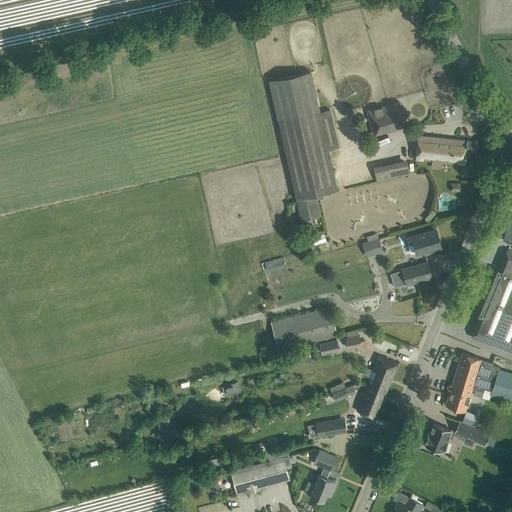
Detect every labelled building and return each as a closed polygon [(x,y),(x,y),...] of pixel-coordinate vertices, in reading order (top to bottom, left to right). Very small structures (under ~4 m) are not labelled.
[(270,80),(296,203),(300,222),(320,218),(315,194),(337,189),(333,170),(328,150),(338,148),(330,109),(320,112),(310,71),(270,80)] [(367,110),(373,133),(407,125),(401,102),(367,110)] [(415,159),(451,163),(452,153),(445,152),(447,138),(418,135),(415,159)] [(452,153),(451,163),(465,164),(466,151),(476,152),(477,141),(447,138),(445,152),(452,153)] [(374,166),(377,181),(410,173),(406,159),(374,166)] [(450,191),(460,191),(460,183),(450,183),(450,191)] [(511,215),(504,212),(494,235),(511,242),(511,215)] [(436,229),(426,232),(408,237),(411,243),(414,242),(417,251),(424,249),(425,253),(433,250),(432,248),(440,245),(436,229)] [(324,234),(309,238),(311,245),(326,241),(324,234)] [(382,252),(379,237),(363,242),(366,256),(382,252)] [(480,317),(471,337),(491,345),(492,343),(511,352),(511,251),(507,250),(499,269),(496,268),(490,283),(489,282),(487,288),(488,289),(477,316),(480,317)] [(285,266),(282,257),(265,262),(268,271),(285,266)] [(432,276),(428,261),(402,269),(406,284),(432,276)] [(330,307),(272,322),(280,354),(303,348),(301,343),(337,334),(330,307)] [(361,345),(360,341),(359,335),(346,337),(348,347),(356,346),(361,345)] [(339,352),(337,339),(320,343),(322,353),(336,350),(336,352),(339,352)] [(511,400),(511,373),(499,369),(500,367),(492,364),(492,362),(462,353),(453,381),(472,387),(472,388),(483,391),(485,387),(492,389),(490,394),(511,400)] [(378,355),(367,383),(387,390),(398,363),(378,355)] [(239,380),(222,386),(225,395),(242,390),(239,380)] [(472,387),(453,381),(446,404),(465,410),(472,388),(472,387)] [(376,418),(387,390),(367,383),(356,410),(376,418)] [(335,399),(348,394),(345,388),(333,393),(335,399)] [(344,418),(316,423),(319,436),(346,431),(344,418)] [(459,420),(454,432),(466,436),(463,443),(471,447),(474,440),(485,444),(490,433),(459,420)] [(425,444),(428,446),(427,448),(433,451),(434,448),(442,452),(443,450),(444,451),(448,441),(447,441),(451,430),(434,422),(429,434),(428,433),(424,443),(425,443),(425,444)] [(327,479),(330,469),(333,470),(338,457),(319,450),(314,463),(324,467),(320,476),(319,476),(315,484),(308,481),(303,492),(324,501),(327,494),(331,495),(336,483),(327,479)] [(231,471),(237,493),(289,479),(283,458),(231,471)] [(418,511),(422,504),(409,497),(405,505),(401,502),(395,511),(418,511)] [(226,500),(201,504),(202,511),(242,511),(241,506),(227,509),(226,500)] [(444,511),(445,511),(425,502),(423,506),(430,509),(428,511),(444,511)]
